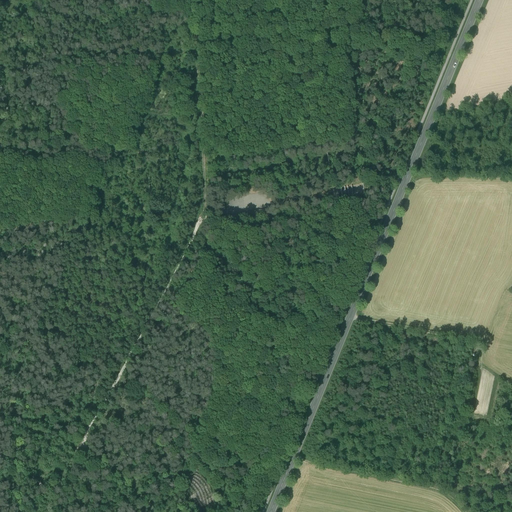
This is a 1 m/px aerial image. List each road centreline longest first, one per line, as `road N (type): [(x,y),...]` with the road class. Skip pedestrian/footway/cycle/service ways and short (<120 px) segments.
road 1 (primary): [(270,511),(479,0)]
road 2 (track): [(204,216),(87,428),(84,445),(99,471),(98,511)]
road 3 (track): [(449,55),(194,35)]
road 4 (track): [(192,0),(204,216)]
road 5 (track): [(292,458),(439,490),(464,511)]
road 6 (track): [(350,316),(484,345)]
